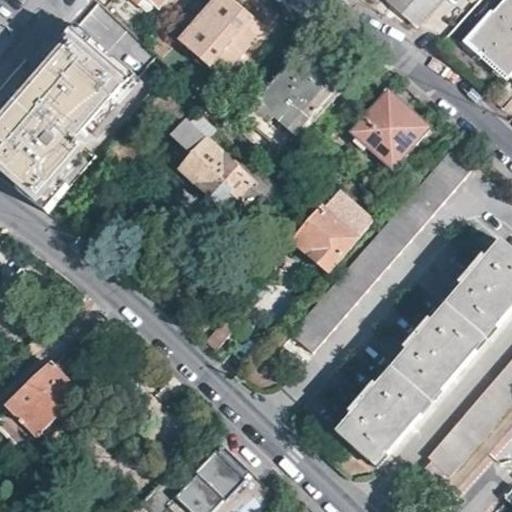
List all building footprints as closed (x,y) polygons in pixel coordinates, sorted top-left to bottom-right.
[(133,0),(138,4),(140,4),(148,11),(153,6),(161,12),(163,10),(160,8),(166,0),(133,0)] [(225,81),(274,25),(265,16),(261,20),(237,0),(220,0),(183,43),(225,81)] [(420,26),(442,0),(392,0),(392,1),(420,26)] [(511,1),(473,43),(511,78),(511,1)] [(79,26),(74,32),(133,84),(138,78),(79,26)] [(133,84),(74,32),(0,117),(0,177),(37,206),(69,169),(80,178),(98,157),(82,143),(64,128),(80,109),(85,112),(92,115),(102,115),(108,114),(133,84)] [(313,121),(334,97),(319,84),(319,82),(314,78),(310,83),(308,80),(313,74),(299,61),(303,56),(301,54),(258,105),(297,139),(313,121)] [(344,92),(303,56),(299,61),(313,74),(308,80),(310,83),(314,78),(319,82),(319,84),(334,97),(313,121),(317,123),(344,92)] [(146,85),(138,78),(133,84),(108,114),(91,133),(98,139),(146,85)] [(395,171),(432,130),(417,116),(412,121),(387,98),(354,135),(395,171)] [(64,128),(82,143),(91,133),(108,114),(102,115),(92,115),(85,112),(80,109),(64,128)] [(257,185),(227,156),(228,152),(220,145),(219,145),(212,140),(210,142),(191,124),(176,137),(196,157),(184,171),(230,214),(234,210),(244,220),(266,198),(256,189),(257,185)] [(329,339),(477,168),(454,150),(294,336),(315,355),(329,339)] [(49,214),(80,178),(69,169),(37,206),(49,214)] [(330,273),(375,222),(340,192),(296,243),(330,273)] [(379,468),(511,312),(511,249),(507,245),(341,436),(379,468)] [(230,314),(208,343),(220,353),(242,324),(230,314)] [(98,326),(10,407),(12,409),(0,421),(0,428),(23,453),(37,438),(39,439),(81,401),(83,405),(87,407),(91,408),(95,408),(98,406),(101,405),(102,402),(103,398),(104,395),(103,391),(102,388),(99,385),(96,383),(92,382),(87,382),(84,383),(69,365),(76,359),(90,375),(126,341),(103,321),(98,326)] [(450,478),(511,405),(511,362),(429,459),(432,462),(422,473),(436,486),(445,475),(450,478)] [(221,454),(247,480),(251,476),(225,450),(221,454)] [(200,476),(221,454),(219,453),(198,474),(200,476)] [(216,511),(226,502),(247,480),(221,454),(200,476),(179,497),(164,482),(135,511),(168,511),(170,510),(172,511),(216,511)] [(228,504),(249,482),(247,480),(226,502),(228,504)]
